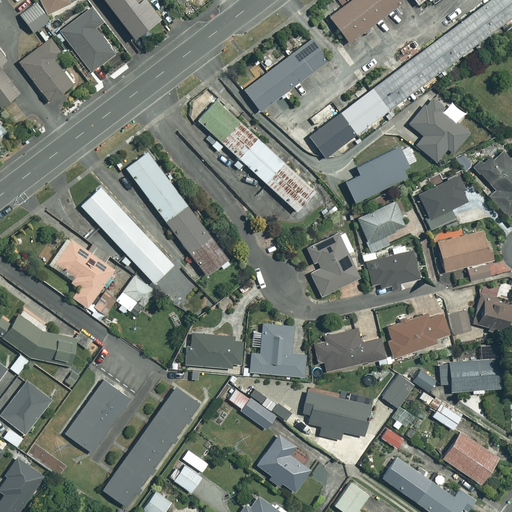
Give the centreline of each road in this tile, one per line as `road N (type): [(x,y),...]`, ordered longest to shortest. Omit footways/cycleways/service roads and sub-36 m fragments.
road 1 (residential): [(440,284),(312,311),(292,296),(134,93)]
road 2 (residential): [(134,93),(0,194)]
road 3 (residential): [(257,0),(134,93)]
